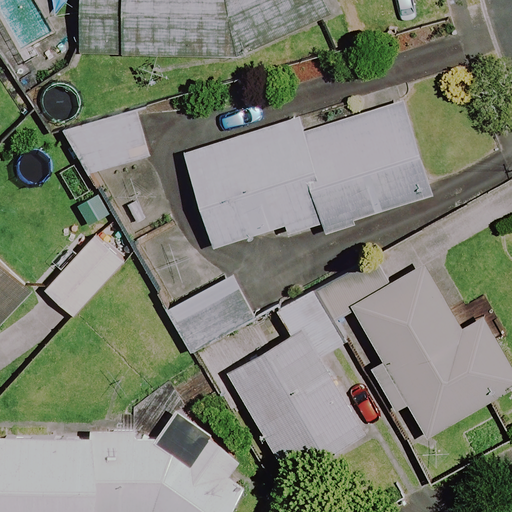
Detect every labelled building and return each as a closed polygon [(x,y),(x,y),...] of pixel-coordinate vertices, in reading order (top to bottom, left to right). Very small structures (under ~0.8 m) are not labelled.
[(81,0),(78,51),(244,59),(335,17),(326,0),(81,0)] [(433,194),(403,102),(307,133),(302,117),(186,154),(216,247),(288,224),(293,239),(433,194)] [(150,156),(137,110),(71,129),(85,175),(150,156)] [(127,264),(98,236),(45,290),(74,318),(127,264)] [(0,329),(35,291),(0,259),(0,329)] [(463,330),(426,266),(354,308),(385,361),(373,367),(417,444),(511,389),(511,367),(483,318),(463,330)] [(259,318),(236,275),(169,310),(192,353),(259,318)] [(346,343),(316,288),(278,310),(292,335),(229,371),(290,477),(366,433),(322,357),(346,343)] [(207,430),(179,410),(158,439),(0,433),(0,442),(0,511),(233,511),(249,490),(227,474),(241,455),(207,430)]
